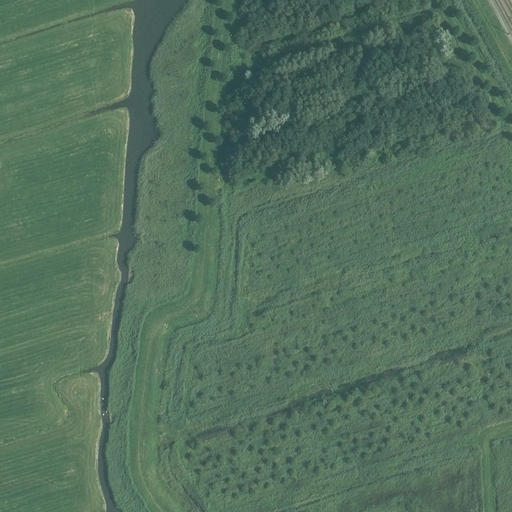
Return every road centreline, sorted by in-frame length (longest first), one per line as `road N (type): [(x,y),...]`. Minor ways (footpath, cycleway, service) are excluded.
road 1 (track): [(225,0),(204,194),(205,280),(187,309),(157,327),(139,429),(132,485),(157,511)]
road 2 (track): [(511,119),(445,0)]
